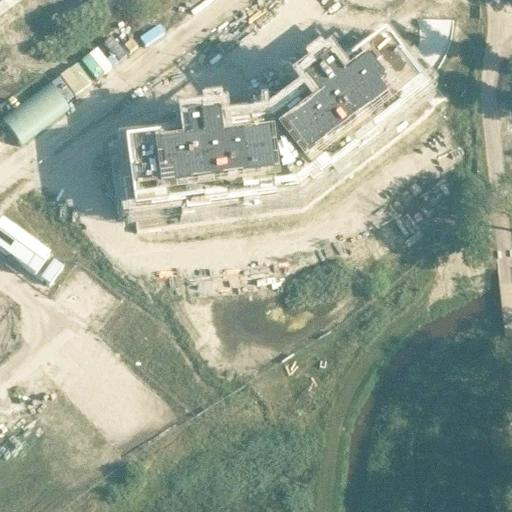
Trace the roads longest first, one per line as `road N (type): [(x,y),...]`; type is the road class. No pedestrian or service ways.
road 1 (track): [(327,511),(341,406),(366,360),(483,233),(501,225)]
road 2 (residential): [(0,180),(238,0)]
road 3 (unclassified): [(511,316),(487,107),(494,28)]
road 4 (track): [(468,511),(464,417),(489,370),(511,360)]
road 5 (residential): [(0,278),(61,331),(0,380)]
